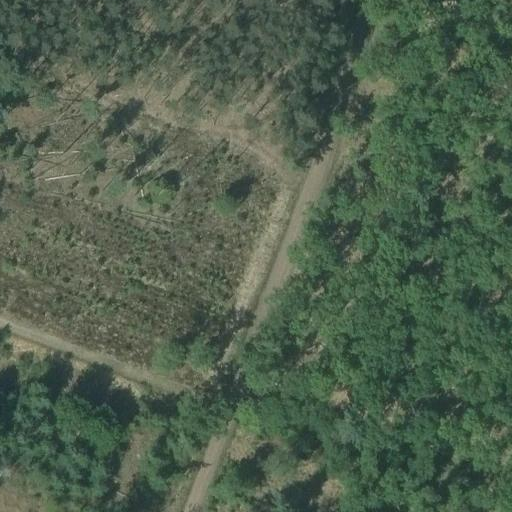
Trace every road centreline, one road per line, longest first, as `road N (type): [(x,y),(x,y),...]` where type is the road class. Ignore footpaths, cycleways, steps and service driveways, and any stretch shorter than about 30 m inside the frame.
road 1 (track): [(363,0),(175,511)]
road 2 (track): [(204,425),(262,402),(411,446),(511,495)]
road 3 (unknown): [(0,329),(204,425)]
